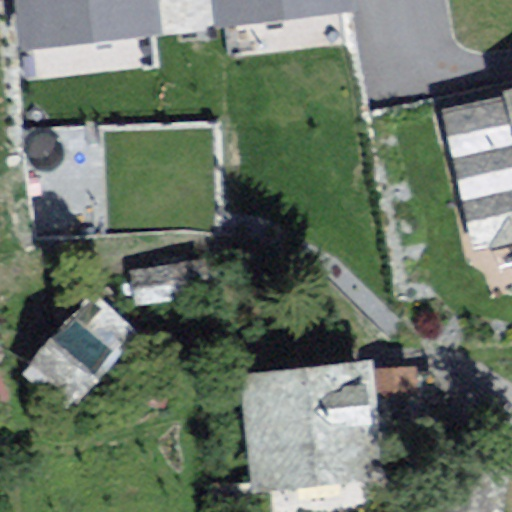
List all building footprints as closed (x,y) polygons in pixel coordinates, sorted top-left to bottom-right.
[(14,0),(20,49),(167,34),(163,0),(219,0),(222,16),(356,2),(355,0),(14,0)] [(511,85),(501,88),(502,92),(437,106),(468,248),(511,238),(511,85)] [(205,254),(132,265),(137,301),(210,291),(205,254)] [(122,336),(78,297),(16,366),(60,405),(122,336)] [(372,477),(363,354),(235,363),(243,486),(372,477)]
